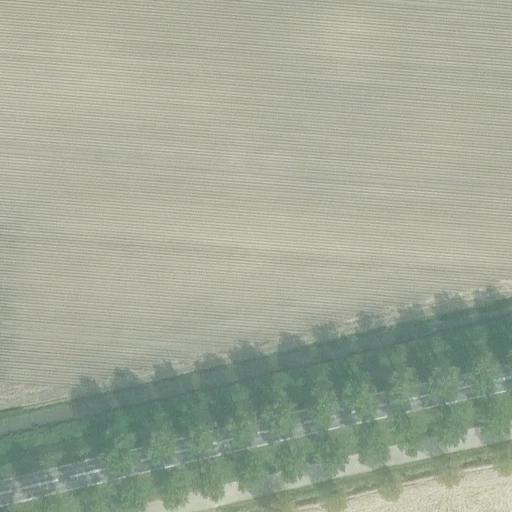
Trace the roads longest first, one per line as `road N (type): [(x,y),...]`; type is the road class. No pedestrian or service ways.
road 1 (secondary): [(0,495),(511,379)]
road 2 (unclassified): [(158,511),(511,429)]
